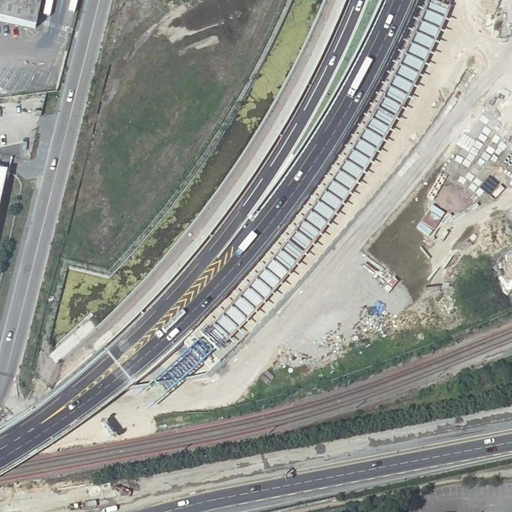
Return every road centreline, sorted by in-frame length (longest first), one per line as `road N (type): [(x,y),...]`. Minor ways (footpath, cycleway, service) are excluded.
road 1 (trunk): [(399,0),(372,63),(255,242),(142,355),(42,430)]
road 2 (trunk): [(359,0),(273,173),(149,326),(42,430)]
road 3 (trunk): [(0,506),(78,458),(202,356),(313,227)]
road 4 (tertiary): [(0,394),(99,0)]
road 5 (trunk): [(167,511),(511,443)]
road 6 (trunk): [(313,227),(429,101),(474,0)]
road 7 (trunk): [(313,227),(440,0)]
